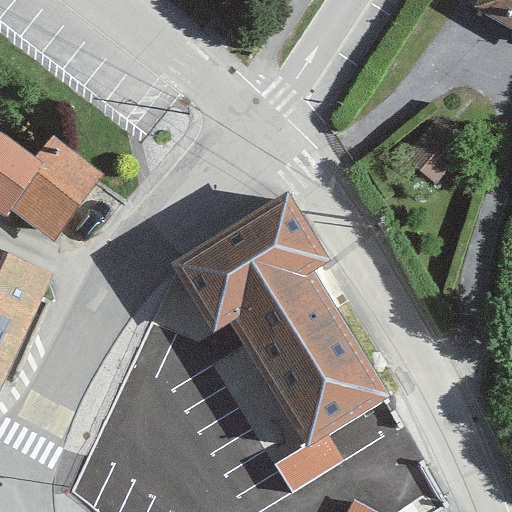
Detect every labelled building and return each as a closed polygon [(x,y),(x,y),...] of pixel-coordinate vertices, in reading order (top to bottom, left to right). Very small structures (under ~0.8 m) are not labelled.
[(511,0),(492,0),(484,16),(511,30),(511,0)] [(473,147),(452,129),(438,143),(462,161),(473,147)] [(462,161),(438,143),(417,166),(439,186),(462,161)] [(41,175),(0,147),(0,211),(10,219),(17,211),(52,236),(96,181),(63,152),(50,166),(41,175)] [(326,268),(288,208),(178,274),(215,337),(232,327),(247,352),(307,452),(388,407),(310,277),(326,268)] [(43,287),(0,268),(0,387),(5,375),(43,287)] [(247,352),(232,327),(215,337),(230,361),(247,352)]
